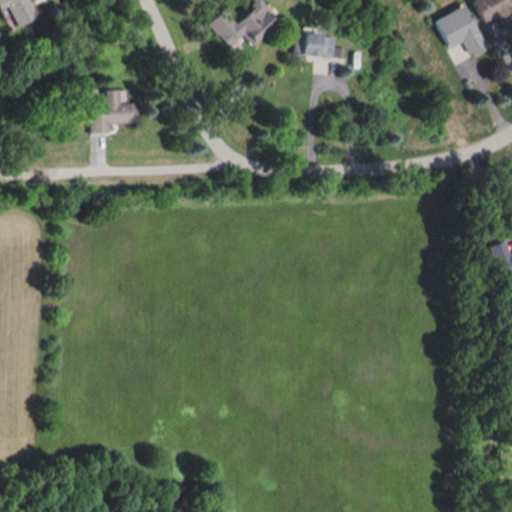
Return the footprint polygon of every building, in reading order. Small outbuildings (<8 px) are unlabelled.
[(0,0),(12,25),(32,16),(24,0),(0,0)] [(274,22),(254,0),(247,0),(210,32),(223,47),(238,33),(248,44),(274,22)] [(469,0),(479,21),(493,14),(499,26),(511,20),(511,16),(504,0),(469,0)] [(483,47),(459,3),(430,20),(444,46),(459,38),(468,55),(483,47)] [(331,44),(332,36),(291,30),(289,50),(339,58),(341,45),(331,44)] [(104,123),(132,122),(132,102),(123,102),(123,88),(98,89),(99,112),(85,113),(86,133),(104,132),(104,123)] [(511,272),(511,249),(506,252),(500,239),(485,245),(498,278),(511,272)]
